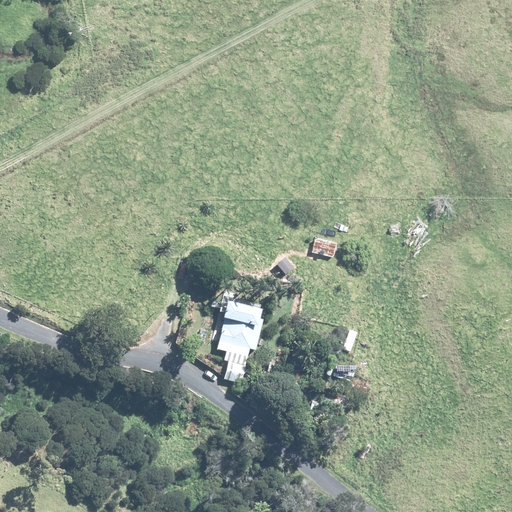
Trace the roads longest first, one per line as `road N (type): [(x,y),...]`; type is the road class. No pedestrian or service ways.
road 1 (unclassified): [(372,511),(233,413),(0,318)]
road 2 (track): [(0,167),(316,0)]
